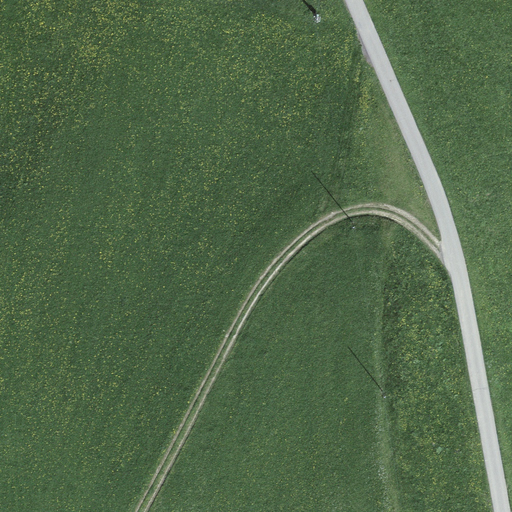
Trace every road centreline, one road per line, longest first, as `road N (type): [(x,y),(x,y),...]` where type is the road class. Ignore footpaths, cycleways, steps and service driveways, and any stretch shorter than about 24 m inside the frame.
road 1 (unclassified): [(501,511),(457,266),(352,0)]
road 2 (track): [(457,266),(418,227),(387,210),(342,213),(309,232),(275,264),(244,312),(140,511)]
